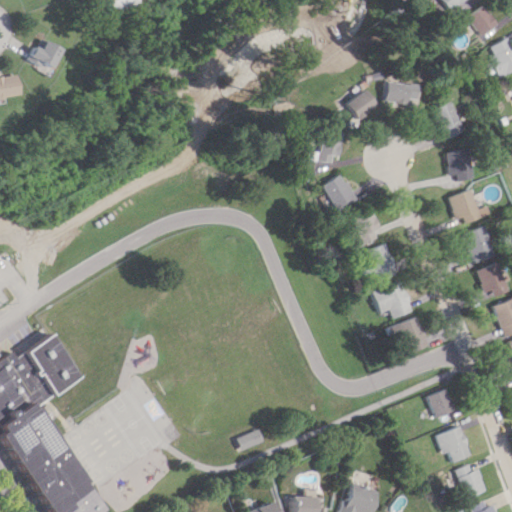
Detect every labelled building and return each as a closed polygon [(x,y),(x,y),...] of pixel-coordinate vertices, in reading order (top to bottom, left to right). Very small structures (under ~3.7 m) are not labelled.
[(103,0),(109,13),(135,2),(133,0),(103,0)] [(452,0),(432,0),(439,10),(452,0)] [(458,16),(470,35),(487,24),(474,5),(458,16)] [(486,55),(478,59),(488,79),(511,67),(511,52),(504,35),(482,46),(486,55)] [(48,69),(57,47),(41,41),(38,48),(30,45),(24,60),(48,69)] [(0,96),(17,95),(14,75),(0,76),(0,96)] [(511,79),(503,83),(511,105),(511,79)] [(369,101),(393,104),(394,98),(403,99),(405,84),(371,80),(369,101)] [(355,116),(353,112),(363,105),(352,89),(332,103),(346,122),(355,116)] [(451,131),(438,100),(419,108),(432,139),(451,131)] [(310,152),(297,150),(296,159),(321,163),(323,154),(331,155),(334,133),(314,130),(310,152)] [(446,173),(448,181),(463,177),(456,147),(434,152),(439,175),(446,173)] [(334,172),(315,184),(331,212),(350,200),(334,172)] [(477,205),(468,209),(460,188),(438,197),(450,225),(481,213),(477,205)] [(371,237),(368,230),(375,228),(366,207),(346,215),(358,243),(371,237)] [(465,263),(486,256),(475,225),(454,233),(465,263)] [(357,252),(366,282),(391,275),(382,244),(357,252)] [(500,290),(489,262),(467,270),(478,299),(500,290)] [(388,317),(409,309),(397,279),(367,291),(376,313),(384,309),(388,317)] [(497,337),(511,331),(511,294),(485,305),(497,337)] [(423,345),(412,316),(385,326),(393,346),(402,343),(405,352),(423,345)] [(0,355),(38,328),(72,375),(30,405),(85,480),(83,482),(102,508),(96,511),(48,511),(0,446),(0,355)] [(508,362),(511,361),(511,337),(502,340),(508,362)] [(424,395),(430,416),(449,410),(443,389),(424,395)] [(468,455),(457,426),(432,435),(439,454),(446,451),(449,462),(468,455)] [(231,437),(236,450),(258,441),(253,428),(231,437)] [(470,470),(468,464),(453,469),(462,498),(485,491),(478,468),(470,470)] [(367,511),(373,490),(343,482),(335,511),(367,511)] [(285,511),(319,511),(319,496),(286,496),(285,511)] [(271,511),(267,500),(238,511),(271,511)] [(496,511),(493,504),(486,506),(484,500),(470,506),(472,511),(496,511)]
